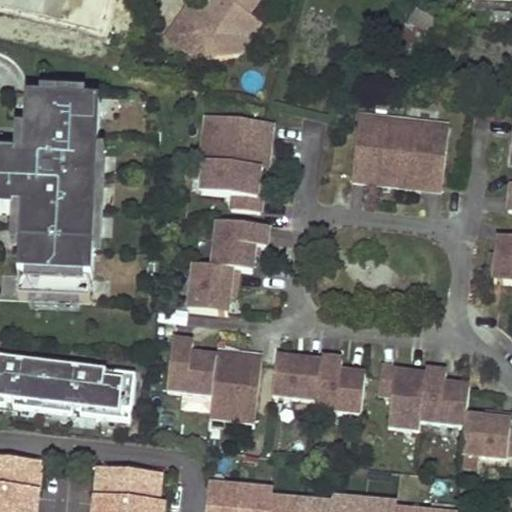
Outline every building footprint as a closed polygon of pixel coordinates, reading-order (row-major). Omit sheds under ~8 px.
[(261,0),(215,0),(213,3),(208,0),(202,8),(193,2),(180,21),(204,37),(208,64),(233,60),(231,46),(231,45),(240,31),(248,37),(258,22),(250,17),(261,0)] [(440,22),(416,10),(405,32),(402,30),(391,52),(400,56),(398,61),(416,70),(440,22)] [(497,24),(511,24),(511,13),(498,13),(497,24)] [(239,59),(262,25),(258,22),(248,37),(240,31),(231,45),(231,46),(233,60),(239,59)] [(166,61),(166,66),(183,70),(184,66),(166,61)] [(166,66),(162,78),(180,82),(183,70),(166,66)] [(0,211),(19,212),(15,277),(90,280),(92,250),(103,250),(107,152),(96,151),(98,104),(84,103),(84,95),(39,93),(39,102),(24,102),(23,130),(14,130),(12,158),(0,157),(0,211)] [(208,115),(203,160),(212,161),(264,167),(268,137),(272,138),(274,122),(208,115)] [(404,182),(411,121),(365,117),(359,182),(374,184),(374,179),(404,182)] [(456,126),(411,121),(404,182),(434,186),(433,190),(448,192),(456,126)] [(268,137),(264,167),(268,168),(269,168),(272,138),(268,137)] [(266,185),(268,168),(264,167),(212,161),(209,193),(241,196),(239,210),(268,213),(270,199),(265,198),(266,185)] [(434,186),(404,182),(403,187),(433,190),(434,186)] [(273,229),(223,224),(218,268),(236,270),(256,273),(257,273),(258,260),(259,248),(268,249),(271,249),(273,229)] [(511,288),(511,242),(505,241),(503,258),(499,287),(511,288)] [(268,249),(259,248),(258,260),(267,261),(268,249)] [(499,287),(503,258),(495,257),(492,286),(499,287)] [(218,268),(194,265),(190,310),(231,315),(236,270),(218,268)] [(180,343),(174,394),(219,399),(224,360),(210,358),(199,357),(200,348),(200,345),(180,343)] [(200,348),(199,357),(210,358),(211,349),(200,348)] [(299,361),(328,364),(328,360),(329,357),(300,354),(299,361)] [(219,399),(216,420),(262,425),(269,359),(254,358),(254,362),(224,360),(219,399)] [(278,398),(324,403),(328,364),(299,361),(283,359),(278,398)] [(324,403),(323,411),(367,415),(371,377),(359,375),(347,374),(348,365),(349,362),(328,360),(328,364),(324,403)] [(0,408),(3,409),(3,415),(21,417),(21,411),(77,417),(76,424),(94,425),(94,420),(135,424),(140,378),(0,361),(0,408)] [(348,365),(347,374),(359,375),(360,366),(348,365)] [(394,428),(426,432),(426,422),(432,376),(415,374),(402,373),(403,367),(388,365),(384,395),(398,396),(394,428)] [(432,376),(426,422),(471,427),(472,418),(476,388),(463,386),(451,385),(452,376),(453,374),(432,372),(432,376)] [(452,376),(451,385),(463,386),(464,378),(452,376)] [(489,420),(511,422),(511,415),(490,413),(489,420)] [(468,457),(511,462),(511,422),(489,420),(472,418),(471,427),(468,457)] [(45,495),(47,470),(0,466),(0,511),(18,511),(19,500),(42,502),(42,495),(45,495)] [(157,479),(104,475),(102,499),(105,500),(104,507),(127,508),(126,511),(169,511),(170,510),(165,510),(155,509),(157,479)] [(155,509),(165,510),(167,480),(157,479),(155,509)] [(242,511),(245,491),(215,488),(212,511),(242,511)] [(271,511),(273,501),(274,493),(245,491),(242,511),(271,511)] [(44,511),(45,495),(42,495),(42,502),(19,500),(18,511),(44,511)] [(105,500),(102,499),(101,511),(126,511),(127,508),(104,507),(105,500)] [(307,511),(308,505),(273,501),(271,511),(307,511)] [(369,511),(371,505),(339,502),(339,508),(338,511),(369,511)]
